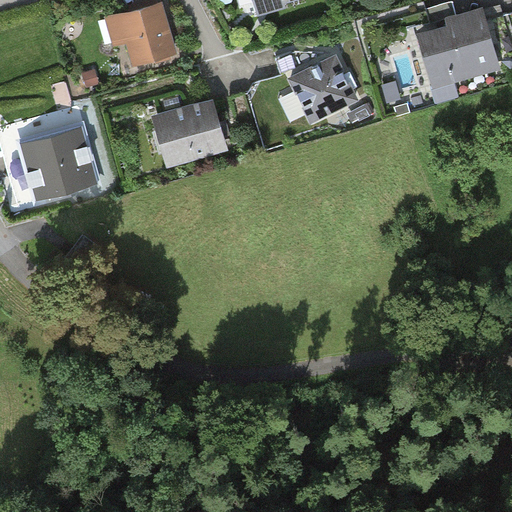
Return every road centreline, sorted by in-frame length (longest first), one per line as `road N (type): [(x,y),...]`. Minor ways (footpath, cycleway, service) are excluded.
road 1 (track): [(27,272),(132,343),(181,362),(231,368),(511,322)]
road 2 (track): [(511,433),(468,477),(296,511)]
